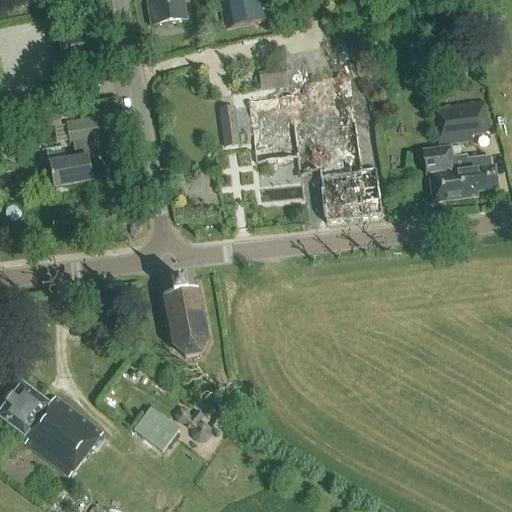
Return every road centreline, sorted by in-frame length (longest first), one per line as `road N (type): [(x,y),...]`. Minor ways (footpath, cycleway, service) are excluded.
road 1 (tertiary): [(168,260),(511,220)]
road 2 (residential): [(168,260),(120,0)]
road 3 (tertiary): [(0,279),(168,260)]
